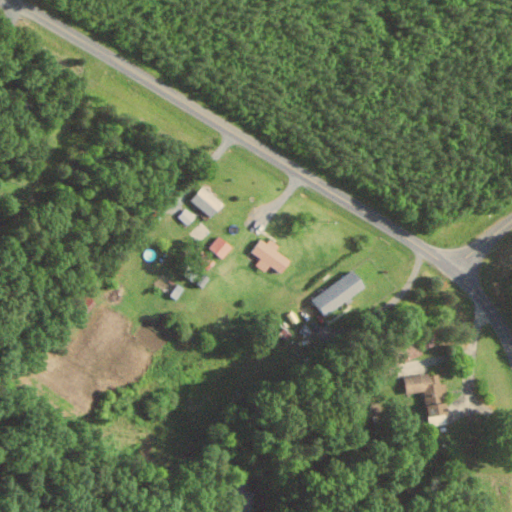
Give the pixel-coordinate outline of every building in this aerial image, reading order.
[(188,200),(207,217),(218,204),(200,188),(188,200)] [(206,248),(218,259),(228,247),(215,237),(206,248)] [(252,265),(262,272),(266,266),(277,274),(286,260),(272,251),(274,248),(258,237),(248,252),(257,258),(252,265)] [(211,262),(203,255),(196,262),(204,270),(211,262)] [(317,315),(359,291),(349,273),(307,297),(317,315)] [(174,300),(181,287),(175,284),(168,296),(174,300)] [(420,392),(423,426),(442,425),(439,383),(436,384),(436,374),(400,377),(401,394),(420,392)]
